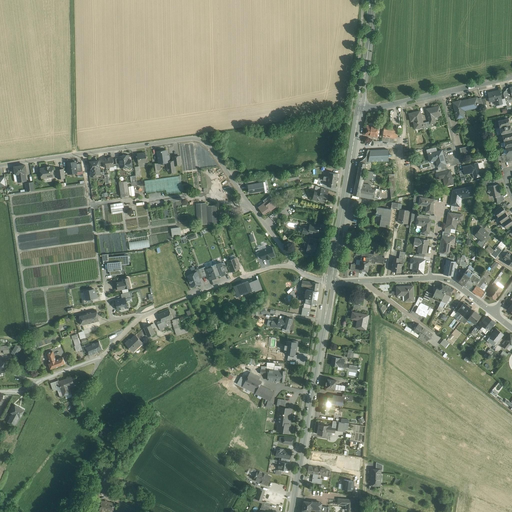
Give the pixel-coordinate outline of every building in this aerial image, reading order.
[(510,88),(507,88),(506,90),(506,91),(505,91),(504,92),(504,93),(503,93),(505,100),(506,103),(511,101),(511,96),(511,97),(510,88)] [(499,90),(488,93),(490,102),(495,100),(496,105),(502,103),(501,99),(502,99),(499,90)] [(460,101),(453,103),(457,118),(464,116),(463,110),(479,106),(477,99),(476,98),(460,102),(460,101)] [(439,106),(426,109),(429,121),(430,121),(431,123),(435,122),(434,117),(441,115),(440,111),(441,111),(441,110),(440,110),(439,106)] [(420,110),(409,113),(411,121),(413,121),(415,129),(423,126),(422,123),(423,123),(420,110)] [(508,118),(498,121),(500,127),(510,125),(508,118)] [(378,127),(367,125),(366,135),(377,136),(378,127)] [(510,125),(500,127),(501,134),(502,134),(511,132),(510,125)] [(398,128),(384,126),(383,136),(394,137),(394,136),(397,137),(398,128)] [(511,131),(511,132),(502,134),(504,141),(511,138),(511,131)] [(468,146),(460,148),(463,159),(471,157),(468,146)] [(388,149),(371,150),(368,150),(366,155),(364,158),(362,160),(359,162),(365,164),(366,164),(368,164),(368,162),(388,161),(388,149)] [(159,163),(167,162),(169,162),(169,161),(168,155),(167,155),(166,150),(157,151),(159,163)] [(436,152),(428,154),(430,162),(436,160),(437,166),(440,166),(445,165),(445,164),(443,156),(442,156),(440,151),(442,151),(442,150),(436,152)] [(145,153),(138,154),(137,154),(139,164),(139,163),(143,163),(143,162),(147,162),(147,157),(146,157),(145,153)] [(128,155),(119,156),(119,158),(120,167),(120,168),(132,166),(131,159),(129,160),(128,155)] [(169,162),(167,162),(168,172),(170,173),(175,172),(175,165),(181,165),(179,156),(173,157),(174,161),(169,161),(169,162)] [(113,157),(105,158),(106,168),(110,168),(110,167),(114,166),(113,157)] [(98,161),(90,162),(92,175),(93,175),(94,178),(97,177),(96,174),(100,174),(100,172),(98,161)] [(76,162),(67,163),(68,168),(67,168),(68,174),(77,173),(77,172),(76,167),(76,164),(76,162)] [(365,164),(359,162),(357,173),(363,175),(364,167),(366,167),(366,164),(365,164)] [(478,163),(462,167),(463,170),(464,175),(465,175),(473,173),(474,178),(481,177),(478,163)] [(25,165),(14,167),(16,174),(17,174),(18,182),(26,181),(25,172),(26,172),(25,165)] [(49,166),(45,167),(45,168),(40,169),(42,178),(54,176),(52,167),(49,167),(49,166)] [(64,169),(57,170),(58,179),(65,178),(64,169)] [(436,174),(437,179),(439,178),(439,179),(440,179),(440,178),(443,177),(445,186),(453,184),(450,170),(448,171),(436,174)] [(337,173),(329,172),(328,177),(324,176),(323,178),(336,180),(337,173)] [(336,180),(323,178),(323,181),(326,181),(326,180),(327,181),(327,185),(335,187),(336,180)] [(127,181),(118,182),(120,197),(129,196),(127,181)] [(248,184),(249,193),(265,190),(263,181),(248,184)] [(33,182),(26,183),(27,191),(34,190),(33,182)] [(361,185),(355,184),(353,195),(372,199),(372,198),(374,198),(374,197),(377,198),(379,189),(371,188),(371,185),(362,183),(362,185),(361,185)] [(499,184),(489,186),(489,189),(488,192),(490,193),(490,196),(493,195),(494,197),(495,197),(496,197),(500,196),(499,189),(500,188),(499,184)] [(472,187),(453,191),(451,205),(458,206),(460,206),(461,196),(466,194),(467,197),(473,195),(472,187)] [(327,192),(315,190),(314,194),(315,194),(314,198),(323,200),(326,200),(327,196),(326,195),(327,192)] [(500,196),(496,197),(498,204),(505,199),(502,195),(500,196)] [(426,198),(420,197),(419,204),(427,205),(426,212),(432,213),(434,200),(426,198)] [(265,203),(259,207),(264,214),(269,209),(270,210),(275,206),(270,199),(265,203)] [(207,203),(196,203),(197,225),(218,224),(217,205),(207,205),(207,203)] [(495,210),(494,211),(498,217),(505,212),(506,211),(502,206),(495,210)] [(391,210),(377,207),(376,213),(377,213),(383,214),(382,215),(381,215),(380,226),(381,225),(389,226),(391,210)] [(409,211),(401,209),(401,210),(400,210),(398,222),(407,224),(409,211)] [(505,212),(498,217),(497,217),(501,223),(502,223),(509,218),(505,212)] [(462,215),(449,213),(449,219),(447,218),(446,227),(451,228),(455,229),(457,220),(462,220),(462,215)] [(511,224),(511,219),(510,217),(509,218),(502,223),(506,228),(511,224)] [(422,218),(417,218),(416,224),(424,225),(423,232),(428,233),(429,233),(431,220),(429,220),(422,218)] [(320,227),(309,224),(308,229),(303,228),(302,232),(307,233),(307,234),(318,236),(320,227)] [(181,227),(171,228),(172,238),(182,237),(181,227)] [(488,233),(481,227),(475,235),(482,240),(487,234),(488,233)] [(131,236),(133,251),(153,247),(151,233),(131,236)] [(487,234),(482,240),(478,245),(481,247),(490,237),(487,234)] [(129,236),(102,239),(103,253),(131,250),(129,236)] [(450,236),(444,236),(443,240),(441,240),(439,253),(440,253),(447,254),(448,254),(450,242),(454,243),(455,237),(450,236)] [(428,240),(415,238),(414,244),(419,245),(418,252),(426,253),(428,240)] [(312,245),(308,244),(309,243),(305,242),(304,247),(307,248),(306,251),(311,252),(311,254),(315,254),(316,250),(315,250),(315,247),(316,248),(317,243),(316,242),(315,243),(313,242),(312,245)] [(502,250),(497,246),(491,255),(495,258),(502,250)] [(271,247),(259,251),(263,260),(267,258),(267,259),(271,258),(270,257),(274,255),(271,247)] [(374,254),(362,252),(361,260),(369,261),(371,261),(371,263),(375,263),(375,262),(383,263),(384,256),(383,256),(384,252),(374,251),(374,254)] [(511,254),(508,251),(503,258),(506,261),(505,261),(511,266),(511,253),(511,254)] [(124,262),(125,265),(133,264),(132,256),(113,258),(112,258),(113,264),(124,262)] [(236,257),(226,261),(230,272),(240,268),(239,264),(240,264),(238,260),(237,260),(236,257)] [(425,260),(411,258),(411,262),(414,263),(412,272),(417,272),(417,273),(418,272),(423,273),(423,270),(424,264),(425,260)] [(369,261),(361,260),(360,267),(359,270),(364,270),(363,271),(368,272),(368,270),(367,270),(369,261)] [(455,262),(446,260),(443,274),(453,276),(455,262)] [(494,269),(499,263),(495,260),(491,266),(494,269)] [(113,264),(110,264),(111,272),(114,272),(125,271),(125,265),(124,262),(113,264)] [(402,263),(393,262),(392,271),(400,272),(402,263)] [(206,269),(205,269),(208,275),(210,280),(222,275),(217,264),(206,269)] [(205,269),(206,269),(205,266),(199,269),(202,277),(208,275),(205,269)] [(197,271),(187,275),(191,287),(201,284),(197,271)] [(463,274),(459,281),(464,284),(468,278),(466,277),(463,274)] [(480,279),(472,274),(468,278),(464,284),(464,285),(469,288),(472,284),(475,286),(480,279)] [(475,286),(472,290),(481,297),(485,291),(479,287),(486,278),(482,275),(480,279),(475,286)] [(128,278),(123,279),(123,281),(117,283),(118,289),(130,286),(128,278)] [(319,283),(302,280),(301,286),(309,287),(308,289),(318,291),(319,283)] [(442,282),(439,290),(436,289),(437,288),(436,288),(432,298),(437,300),(437,299),(441,300),(440,302),(442,298),(448,285),(442,282)] [(494,285),(488,294),(495,298),(497,295),(497,296),(500,292),(501,290),(498,287),(499,286),(496,284),(494,285)] [(448,285),(442,298),(447,300),(448,300),(454,288),(448,285)] [(413,286),(397,287),(397,296),(406,295),(406,301),(414,301),(413,286)] [(86,299),(96,297),(95,288),(84,290),(86,299)] [(318,291),(308,289),(307,296),(306,296),(305,302),(316,304),(317,299),(318,293),(317,293),(318,291)] [(426,291),(423,298),(429,300),(432,293),(426,291)] [(115,300),(118,310),(128,307),(126,297),(115,300)] [(447,300),(442,298),(440,302),(439,305),(444,308),(444,307),(447,300)] [(431,307),(420,302),(415,312),(418,314),(422,316),(426,318),(431,307)] [(464,302),(457,311),(461,313),(456,319),(459,321),(460,320),(459,319),(463,315),(467,310),(469,307),(467,305),(466,305),(464,303),(464,302)] [(439,305),(430,325),(438,331),(453,311),(444,307),(444,308),(439,305)] [(380,308),(383,314),(386,316),(388,313),(385,311),(387,308),(383,306),(380,308)] [(171,308),(160,312),(164,320),(164,321),(168,320),(175,317),(171,308)] [(96,310),(79,315),(82,325),(99,320),(96,310)] [(463,315),(459,319),(460,320),(462,321),(466,316),(469,312),(467,310),(463,315)] [(468,318),(474,323),(480,315),(474,310),(468,318)] [(367,315),(352,312),(351,317),(358,318),(356,328),(366,330),(367,321),(366,321),(367,315)] [(488,316),(483,323),(484,324),(488,327),(489,328),(494,321),(488,316)] [(293,319),(285,317),(285,320),(279,318),(278,323),(276,323),(275,327),(278,328),(281,329),(281,328),(283,329),(282,331),(289,333),(293,319)] [(176,336),(188,333),(186,328),(181,329),(178,318),(172,320),(176,336)] [(164,321),(164,320),(158,322),(161,328),(170,325),(168,320),(164,321)] [(154,331),(151,324),(144,328),(147,334),(148,337),(155,334),(154,331)] [(426,329),(419,324),(414,330),(421,335),(426,329)] [(144,328),(136,336),(140,341),(147,334),(144,328)] [(503,333),(496,328),(490,335),(490,336),(487,340),(489,342),(490,341),(494,344),(496,341),(497,342),(503,333)] [(432,334),(426,329),(421,335),(427,340),(432,334)] [(79,332),(82,342),(87,341),(84,330),(79,332)] [(135,336),(130,340),(125,344),(133,352),(142,343),(140,341),(136,336),(135,336)] [(446,348),(450,343),(444,339),(440,343),(446,348)] [(297,361),(299,341),(287,340),(285,354),(289,354),(288,360),(297,361)] [(98,341),(92,344),(91,343),(84,346),(89,356),(102,350),(98,341)] [(21,348),(16,345),(11,353),(16,356),(21,348)] [(54,356),(48,358),(50,362),(48,362),(51,369),(65,364),(63,357),(56,360),(54,356)] [(340,358),(332,357),(332,358),(331,365),(342,367),(342,365),(343,365),(343,364),(344,360),(340,360),(340,358)] [(245,370),(238,384),(242,387),(250,372),(245,370)] [(274,370),(268,370),(268,375),(268,380),(285,381),(285,371),(274,370)] [(250,372),(242,387),(255,393),(260,385),(262,382),(259,380),(260,378),(250,372)] [(74,376),(59,381),(61,386),(57,387),(60,396),(71,392),(69,386),(77,383),(74,376)] [(336,380),(327,379),(327,382),(326,382),(326,385),(326,388),(334,389),(335,385),(336,380)] [(260,385),(255,393),(270,401),(274,392),(260,385)] [(342,397),(333,396),(333,398),(331,398),(331,403),(342,405),(343,400),(341,400),(342,397)] [(331,398),(324,397),(322,405),(330,406),(331,403),(331,398)] [(15,404),(10,414),(7,413),(4,419),(16,425),(24,409),(15,404)] [(330,406),(322,405),(321,413),(329,414),(334,415),(335,410),(334,410),(329,409),(330,407),(330,406)] [(277,423),(279,423),(288,424),(290,409),(279,407),(277,423)] [(290,425),(288,424),(279,423),(277,431),(288,433),(290,425)] [(332,426),(319,424),(318,434),(331,436),(332,430),(335,430),(335,427),(332,426)] [(293,438),(284,436),(284,438),(280,437),(280,439),(281,439),(281,442),(283,442),(283,443),(292,445),(293,438)] [(291,452),(283,450),(283,449),(277,448),(276,456),(281,457),(282,457),(290,458),(291,452)] [(361,461),(333,457),(331,468),(335,469),(335,471),(359,474),(361,461)] [(290,463),(279,461),(278,468),(289,470),(290,463)] [(318,468),(309,466),(307,473),(317,475),(318,468)] [(258,470),(252,468),(250,474),(255,477),(258,470)] [(327,469),(318,468),(317,475),(326,476),(326,471),(327,469)] [(376,469),(371,469),(370,484),(371,484),(371,486),(379,486),(379,484),(380,484),(381,470),(381,469),(376,469)] [(271,476),(258,470),(255,477),(254,479),(267,485),(271,476)] [(339,488),(353,490),(355,480),(342,478),(342,483),(340,483),(339,488)] [(112,487),(103,481),(98,487),(107,493),(112,487)] [(352,511),(353,500),(338,499),(338,505),(346,505),(345,511),(352,511)] [(112,511),(114,504),(101,501),(99,511),(98,511),(104,511),(108,511),(112,511)] [(311,502),(304,501),(302,509),(310,511),(311,508),(315,509),(315,511),(320,511),(321,506),(311,504),(311,502)]
